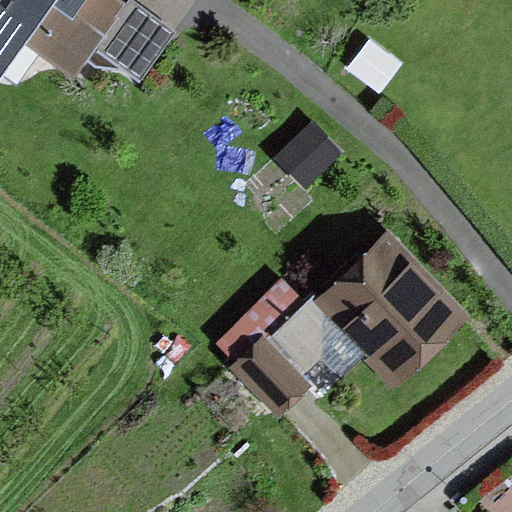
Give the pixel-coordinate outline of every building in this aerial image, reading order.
[(116,0),(0,0),(0,39),(2,37),(63,81),(83,54),(134,91),(172,40),(116,0)] [(511,0),(502,0),(511,12),(511,0)] [(395,73),(372,45),(345,68),(368,95),(395,73)] [(340,159),(311,124),(271,156),(300,191),(340,159)] [(275,282),(208,344),(275,416),(302,391),(314,404),(361,361),(386,388),(458,320),(375,231),(297,304),(275,282)]
